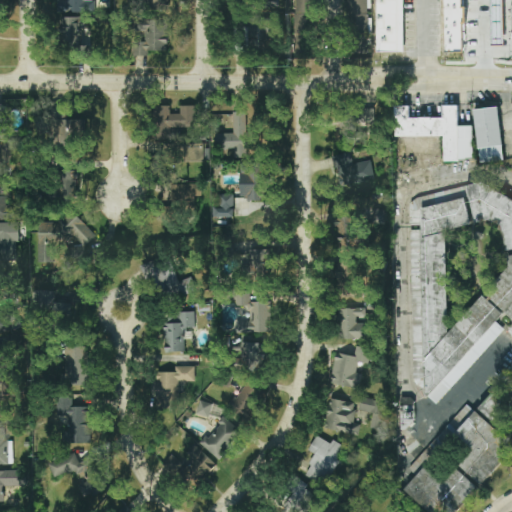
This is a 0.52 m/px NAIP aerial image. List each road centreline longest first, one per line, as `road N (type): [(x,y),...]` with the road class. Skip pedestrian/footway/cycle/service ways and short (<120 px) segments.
road 1 (tertiary): [(511,82),(0,84)]
road 2 (residential): [(220,511),(267,461),(298,395),(306,328),(301,84)]
road 3 (residential): [(174,511),(138,462),(123,327)]
